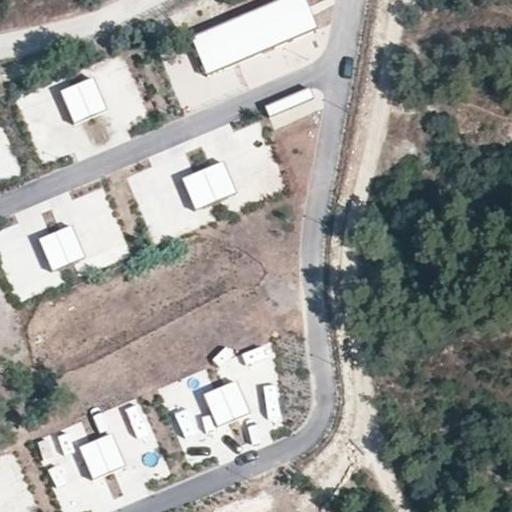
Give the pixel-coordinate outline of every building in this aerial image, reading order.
[(303,0),(284,0),(189,41),(206,79),(317,32),(303,0)] [(105,115),(92,84),(60,97),(73,128),(105,115)] [(313,102),(308,90),(265,110),(269,121),(313,102)] [(235,199),(221,167),(183,183),(196,215),(235,199)] [(85,262),(71,231),(40,244),(53,276),(85,262)] [(249,417),(236,385),(204,399),(217,430),(249,417)] [(125,469),(112,438),(80,451),(93,483),(125,469)]
